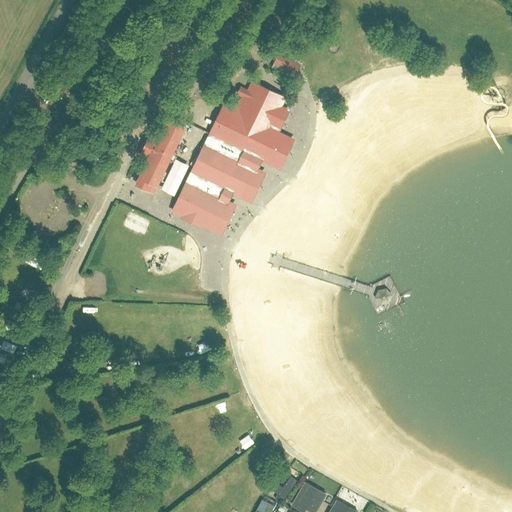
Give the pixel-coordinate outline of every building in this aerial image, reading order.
[(287,51),(282,48),(278,54),(279,55),(276,61),(275,61),(272,66),(290,77),(294,71),(293,70),(296,64),(297,65),(301,59),(287,51)] [(174,209),(212,228),(226,200),(220,198),(225,188),(241,196),(255,168),(250,165),(255,155),(270,163),(284,135),(268,127),(278,106),(251,92),(247,99),(243,97),(235,112),(224,106),(174,209)] [(154,188),(184,127),(181,125),(170,120),(161,138),(157,135),(146,157),(151,159),(138,184),(149,189),(150,186),(154,188)] [(177,195),(190,164),(176,158),(164,190),(177,195)] [(302,272),(305,265),(273,254),(269,264),(289,271),(289,268),(302,272)] [(99,292),(104,292),(103,283),(99,283),(99,276),(86,276),(87,300),(100,299),(99,292)] [(180,307),(180,318),(194,319),(194,307),(180,307)] [(204,320),(217,320),(217,309),(204,308),(204,320)] [(222,364),(231,360),(228,351),(218,355),(222,364)] [(237,398),(226,400),(228,410),(238,408),(237,398)] [(236,437),(243,451),(253,446),(246,432),(236,437)] [(226,447),(216,454),(225,467),(235,460),(226,447)] [(258,449),(249,453),(254,464),(263,460),(258,449)] [(206,482),(213,477),(204,464),(196,469),(206,482)] [(233,469),(225,475),(234,486),(241,481),(233,469)] [(182,481),(192,494),(201,487),(191,474),(182,481)] [(278,493),(284,497),(296,480),(290,476),(278,493)] [(216,498),(226,489),(217,480),(208,489),(216,498)] [(294,505),(298,508),(300,504),(314,511),(326,493),(307,482),(294,505)] [(190,503),(196,511),(201,511),(206,508),(198,497),(190,503)] [(329,511),(356,511),(357,511),(337,499),(329,511)] [(324,500),(319,511),(321,511),(325,511),(330,503),(324,500)] [(262,511),(270,511),(274,506),(268,502),(262,511)]
